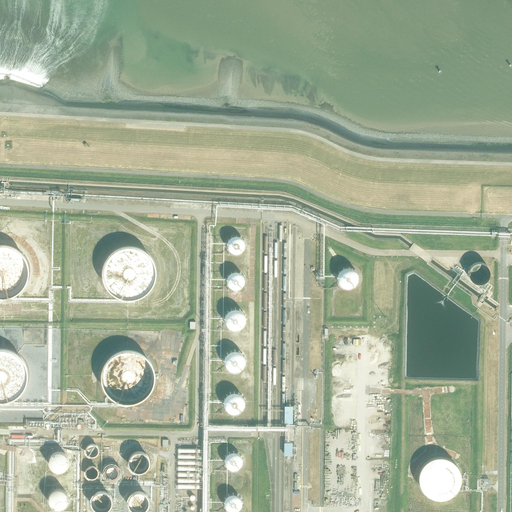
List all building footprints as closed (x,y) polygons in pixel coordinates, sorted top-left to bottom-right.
[(245,246),(245,244),(245,242),(245,240),(244,239),(242,237),(241,236),(239,235),(238,234),(235,234),(233,234),(232,234),(230,235),(228,236),(227,238),(225,240),(225,242),(225,244),(225,245),(225,247),(226,249),(227,251),(229,252),(231,253),(233,254),(235,254),(236,254),(239,254),(241,253),(242,251),(243,250),(244,248),(245,246)] [(27,273),(27,270),(27,268),(27,265),(26,262),(25,260),(24,257),(23,255),(22,253),(20,251),(18,250),(16,248),(14,247),(11,245),(7,244),(3,243),(2,243),(0,243),(0,296),(2,297),(5,296),(7,296),(10,295),(12,294),(15,292),(17,291),(20,289),(21,287),(23,284),(25,280),(26,278),(27,275),(27,273)] [(155,275),(155,273),(155,271),(155,268),(154,266),(154,264),(153,262),(152,260),(151,258),(149,256),(148,254),(146,253),(144,251),(143,250),(140,249),(138,248),(136,247),(134,247),(132,247),(129,246),(127,246),(125,247),(123,247),(121,248),(118,249),(116,250),(114,251),(113,252),(111,254),(109,255),(108,257),(107,259),(106,261),(105,263),(104,265),(104,268),(103,270),(103,272),(103,274),(103,277),(104,279),(105,281),(105,283),(106,285),(108,287),(109,289),(111,291),(112,292),(114,294),(116,295),(118,296),(120,297),(122,298),(124,298),(127,298),(129,299),(131,299),(133,298),(136,298),(138,297),(140,296),(142,295),(144,294),(146,293),(147,291),(149,289),(150,288),(152,286),(153,284),(154,282),(154,280),(155,277),(155,275)] [(358,278),(358,276),(358,274),(357,272),(356,270),(355,268),(353,267),(351,266),(350,265),(348,265),(345,265),(343,266),(341,267),(339,268),(338,270),(337,272),(336,274),(336,276),(336,278),(337,280),(338,282),(339,284),(340,285),(342,286),(344,287),(346,287),(349,287),(351,286),(353,285),(355,284),(356,282),(357,280),(358,278)] [(243,281),(243,279),(243,277),(243,276),(242,274),(241,273),(239,271),(237,270),(236,270),(234,270),(233,270),(230,270),(229,271),(228,272),(226,274),(225,275),(224,277),(224,279),(224,281),(225,283),(226,284),(227,286),(228,287),(229,288),(231,289),(233,289),(235,289),(237,288),(239,287),(240,286),(242,285),(243,283),(243,281)] [(243,320),(243,318),(243,316),(242,315),(242,313),(240,312),(239,311),(237,310),(236,309),(234,309),(232,309),(230,309),(228,310),(227,311),(226,313),(225,314),(224,316),(224,318),(224,320),(225,322),(226,324),(227,325),(228,326),(229,327),(231,328),(233,328),(235,328),(236,327),(238,327),(240,325),(241,324),(242,322),(243,320)] [(337,351),(358,352),(359,343),(338,342),(337,351)] [(27,377),(27,375),(27,372),(26,369),(25,366),(25,364),(23,362),(22,359),(19,356),(17,354),(15,353),(13,351),(10,350),(7,349),(5,348),(1,348),(0,348),(0,401),(3,401),(5,401),(10,400),(13,398),(14,397),(17,396),(19,394),(21,392),(22,389),(24,387),(25,385),(26,382),(26,380),(27,377)] [(153,377),(153,375),(153,373),(153,370),(152,367),(151,365),(150,362),(148,360),(145,356),(144,355),(142,353),(139,351),(137,350),(134,350),(131,349),(129,349),(127,349),(125,349),(122,349),(119,350),(117,350),(115,351),(112,353),(110,355),(108,356),(105,360),(104,362),(102,365),(102,367),(101,370),(100,372),(100,375),(100,377),(101,379),(101,382),(102,385),(103,387),(104,389),(106,391),(107,393),(110,395),(112,397),(114,398),(116,399),(120,401),(124,401),(126,401),(129,401),(131,401),(134,400),(137,399),(140,398),(142,397),(144,395),(145,394),(147,392),(149,390),(150,388),(151,385),(152,383),(153,380),(153,377)] [(244,362),(244,360),(244,358),(243,356),(242,355),(241,353),(240,352),(238,351),(236,350),(234,350),(232,350),(230,350),(229,351),(226,352),(225,353),(224,355),(223,357),(223,360),(223,362),(223,363),(224,365),(225,367),(227,368),(229,370),(230,370),(233,371),(234,371),(237,370),(239,369),(241,368),(242,367),(243,364),(244,362)] [(244,404),(244,402),(244,400),(243,398),(243,397),(241,395),(240,393),(238,392),(236,392),(234,391),(231,391),(229,392),(227,393),(226,394),(224,396),(223,398),(223,400),(222,402),(223,404),(223,406),(224,408),(225,410),(227,411),(229,412),(231,413),(233,413),(235,413),(237,412),(239,411),(241,410),(242,408),(243,406),(244,404)] [(100,450),(100,449),(100,447),(100,446),(99,445),(98,444),(97,443),(96,443),(95,442),(94,442),(92,442),(91,442),(90,443),(89,444),(88,445),(87,446),(87,447),(86,449),(87,450),(87,451),(87,452),(88,454),(90,455),(92,456),(93,456),(94,456),(96,455),(97,455),(98,454),(99,453),(100,452),(100,450)] [(69,463),(69,461),(69,459),(68,457),(68,455),(66,454),(65,452),(63,451),(61,450),(59,450),(56,450),(55,451),(53,452),(51,453),(50,455),(49,457),(48,459),(48,461),(48,463),(48,465),(49,467),(51,468),(52,470),(54,471),(56,472),(58,472),(60,472),(63,471),(65,470),(66,469),(67,467),(68,465),(69,463)] [(148,463),(148,461),(148,459),(148,457),(147,455),(145,454),(144,452),(142,451),(140,450),(138,450),(136,450),(134,451),(132,452),(130,453),(129,455),(128,456),(127,458),(127,460),(127,462),(128,465),(129,466),(130,468),(131,469),(133,470),(135,471),(137,471),(139,471),(142,471),(143,470),(145,468),(146,467),(147,465),(148,463)] [(344,454),(344,461),(358,462),(358,454),(354,454),(354,451),(349,450),(349,454),(344,454)] [(242,461),(242,460),(242,458),(241,456),(241,455),(239,453),(238,452),(237,452),(235,451),(233,451),(232,451),(230,451),(228,452),(226,453),(225,455),(225,456),(224,458),(224,460),(224,461),(224,463),(225,464),(226,466),(227,467),(229,468),(231,469),(232,469),(234,469),(236,468),(238,468),(239,466),(240,465),(241,463),(242,461)] [(460,481),(460,477),(460,473),(459,469),(457,466),(456,464),(454,462),(452,460),(451,459),(447,457),(445,456),(443,456),(439,455),(436,456),(434,456),(431,457),(429,458),(427,459),(424,461),(422,463),(421,465),(419,468),(418,470),(417,473),(417,477),(417,481),(418,483),(419,485),(419,487),(421,489),(423,492),(425,494),(426,495),(428,496),(430,497),(434,498),(436,499),(438,499),(441,499),(443,498),(447,497),(449,496),(451,495),(454,492),(457,489),(458,487),(459,485),(460,483),(460,481)] [(119,472),(119,471),(119,469),(118,468),(118,467),(117,466),(116,465),(115,465),(114,464),(113,464),(111,464),(110,464),(109,465),(107,466),(106,467),(106,468),(105,469),(105,471),(105,472),(106,473),(106,474),(107,475),(108,476),(109,477),(110,477),(111,478),(113,477),(114,477),(116,476),(117,476),(118,475),(118,473),(119,472)] [(98,473),(99,472),(98,470),(98,469),(98,468),(97,467),(95,466),(94,465),(92,465),(90,465),(89,465),(88,466),(87,467),(86,468),(86,469),(85,470),(85,471),(85,473),(85,474),(86,475),(87,476),(88,477),(89,478),(90,478),(92,479),(93,478),(94,478),(96,477),(97,476),(97,475),(98,474),(98,473)] [(68,501),(68,499),(68,497),(67,495),(67,493),(65,492),(64,491),(62,490),(60,489),(58,489),(57,489),(55,489),(53,490),(52,492),(50,493),(49,495),(48,497),(48,499),(48,501),(49,502),(50,505),(51,506),(52,507),(54,508),(56,509),(58,509),(60,509),(62,508),(64,507),(65,506),(67,505),(67,503),(68,501)] [(111,503),(111,501),(111,499),(110,497),(109,496),(108,494),(107,492),(105,491),(103,491),(101,490),(99,491),(96,491),(95,492),(93,493),(92,495),(91,497),(90,499),(90,501),(90,503),(90,504),(91,506),(92,508),(94,509),(96,511),(98,511),(100,511),(102,511),(104,511),(106,510),(108,509),(109,507),(110,505),(111,503)] [(148,504),(149,501),(148,499),(148,497),(147,496),(146,494),(144,492),(142,491),(140,491),(138,490),(135,491),(134,491),(132,492),(131,493),(129,495),(128,497),(127,499),(127,501),(127,503),(128,505),(129,507),(130,509),(131,510),(133,511),(136,511),(138,511),(140,511),(142,511),(144,510),(145,509),(147,507),(148,506),(148,504)] [(241,504),(242,502),(242,500),(241,498),(240,497),(239,495),(238,494),(236,493),(234,493),(232,492),(231,493),(229,493),(227,494),(226,495),(224,496),(223,498),(223,500),(223,502),(223,504),(223,505),(224,507),(225,509),(227,510),(228,511),(230,511),(232,511),(233,511),(235,511),(237,510),(239,509),(240,508),(241,506),(241,504)]
